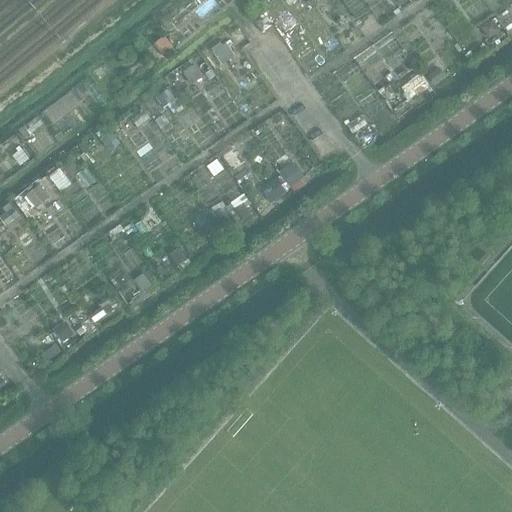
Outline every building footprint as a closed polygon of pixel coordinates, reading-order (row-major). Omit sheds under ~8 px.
[(484,25),(483,31),(489,39),(500,31),(492,20),(484,25)] [(164,37),(154,45),(163,56),(173,48),(164,37)] [(220,43),(211,50),(212,52),(213,53),(221,65),(234,55),(226,43),(222,45),(220,43)] [(438,68),(428,76),(435,86),(446,77),(438,68)] [(197,70),(184,79),(192,90),(205,80),(197,70)] [(419,76),(409,83),(418,96),(428,89),(419,76)] [(169,90),(156,99),(164,110),(176,100),(169,90)] [(399,97),(390,103),(397,114),(406,107),(399,97)] [(144,111),(131,120),(137,128),(149,119),(144,111)] [(164,116),(156,121),(161,129),(170,124),(164,116)] [(362,116),(347,126),(353,135),(368,125),(362,116)] [(36,117),(24,127),(30,135),(31,135),(43,125),(36,117)] [(24,127),(18,131),(25,139),(30,135),(24,127)] [(112,134),(101,141),(109,152),(120,144),(112,134)] [(18,152),(13,156),(21,166),(29,160),(19,147),(16,149),(18,152)] [(217,161),(207,168),(213,176),(223,170),(217,161)] [(292,167),(282,173),(291,186),(289,187),(292,191),(303,184),(292,167)] [(59,169),(49,176),(61,192),(71,184),(59,169)] [(247,170),(235,178),(240,187),(253,178),(247,170)] [(277,181),(263,190),(271,202),(285,192),(277,181)] [(39,185),(25,196),(36,210),(50,199),(39,185)] [(27,200),(20,205),(27,213),(33,208),(27,200)] [(6,214),(1,218),(7,225),(19,216),(9,203),(2,209),(6,214)] [(243,204),(234,211),(241,221),(251,215),(243,204)] [(179,248),(171,254),(179,266),(188,260),(179,248)] [(149,269),(139,276),(149,288),(158,281),(149,269)] [(113,298),(100,306),(106,315),(119,307),(113,298)] [(65,320),(52,329),(62,344),(75,335),(65,320)] [(56,346),(45,353),(51,361),(61,353),(56,346)] [(0,371),(0,370),(0,390),(9,384),(0,371)]
